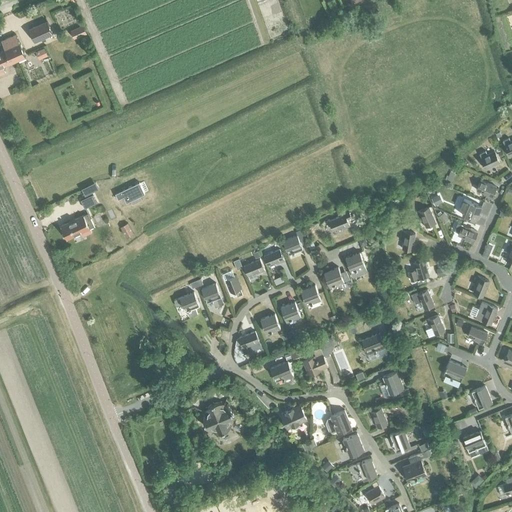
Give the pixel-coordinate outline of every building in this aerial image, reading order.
[(29,28),(35,42),(53,33),(47,20),(29,28)] [(71,30),(74,39),(87,33),(83,24),(71,30)] [(5,50),(0,51),(0,74),(5,72),(2,66),(26,56),(16,34),(1,40),(5,50)] [(45,47),(36,50),(39,58),(48,54),(45,47)] [(502,140),(504,144),(509,155),(511,153),(511,140),(510,141),(508,137),(502,140)] [(480,157),(485,168),(499,162),(494,151),(487,154),(485,150),(479,153),(481,157),(480,157)] [(476,190),(484,193),(483,196),(491,199),(496,186),(480,180),(476,190)] [(139,182),(115,193),(118,199),(124,196),(126,202),(145,194),(139,182)] [(81,200),(85,208),(97,202),(93,194),(81,200)] [(439,194),(431,197),(434,204),(442,201),(439,194)] [(481,206),(463,198),(459,208),(463,210),(462,214),(476,220),(481,206)] [(416,212),(420,220),(422,219),(426,226),(435,222),(429,207),(416,212)] [(348,210),(340,213),(341,215),(345,214),(347,219),(351,217),(348,210)] [(61,225),(67,239),(81,232),(83,235),(92,231),(90,227),(95,225),(88,212),(84,214),(61,225)] [(341,215),(329,220),(333,230),(341,227),(342,230),(350,227),(347,219),(345,214),(341,215)] [(120,226),(126,238),(134,234),(127,222),(120,226)] [(457,223),(455,229),(459,231),(457,235),(465,238),(464,241),(472,244),(477,231),(462,225),(457,223)] [(402,248),(412,250),(415,233),(402,231),(400,239),(403,240),(402,248)] [(283,240),(288,254),(303,248),(297,235),(283,240)] [(264,255),(267,265),(275,262),(276,264),(284,261),(279,249),(264,255)] [(484,249),(481,255),(487,257),(490,251),(484,249)] [(345,257),(351,271),(352,275),(354,277),(361,274),(361,271),(360,268),(365,266),(360,252),(345,257)] [(239,259),(234,261),(237,269),(242,266),(239,259)] [(244,265),(248,275),(256,272),(257,274),(265,271),(260,259),(244,265)] [(408,271),(411,280),(429,275),(424,259),(414,262),(416,269),(408,271)] [(436,268),(439,276),(446,274),(443,266),(436,268)] [(338,267),(324,272),(329,286),(344,281),(338,267)] [(225,280),(231,293),(242,288),(236,275),(225,280)] [(476,284),(473,292),(483,296),(489,281),(477,275),(473,283),(476,284)] [(282,276),(274,279),(276,284),(284,281),(282,276)] [(201,288),(207,302),(213,300),(215,306),(223,303),(220,297),(221,297),(216,283),(201,288)] [(301,290),(306,304),(321,298),(315,284),(301,290)] [(411,294),(415,303),(421,301),(424,309),(434,304),(427,289),(418,293),(417,291),(411,294)] [(174,300),(176,306),(182,303),(185,311),(187,310),(190,316),(198,313),(195,307),(199,305),(194,291),(180,297),(174,300)] [(406,292),(399,296),(402,302),(409,299),(406,292)] [(281,307),(286,321),(300,315),(295,301),(281,307)] [(482,301),(475,317),(491,323),(497,308),(482,301)] [(260,319),(266,333),(280,327),(275,313),(260,319)] [(426,320),(429,327),(432,326),(435,334),(445,330),(438,314),(426,320)] [(474,342),(482,345),(487,332),(471,326),(467,336),(475,339),(474,342)] [(241,343),(243,346),(241,347),(244,353),(261,346),(255,331),(239,337),(237,338),(236,345),(241,343)] [(362,339),(367,353),(385,346),(379,332),(362,339)] [(331,336),(318,341),(323,353),(323,355),(331,352),(335,344),(331,336)] [(438,343),(436,348),(443,351),(445,345),(438,343)] [(299,349),(290,353),(290,354),(292,359),(301,355),(299,349)] [(503,361),(511,364),(511,350),(508,349),(503,361)] [(303,361),(309,375),(321,370),(320,369),(328,366),(323,355),(323,353),(315,357),(315,356),(303,361)] [(270,368),(276,382),(293,374),(287,360),(270,368)] [(443,374),(461,381),(466,367),(449,360),(443,374)] [(362,371),(355,374),(358,380),(364,378),(362,371)] [(383,376),(390,394),(403,388),(397,371),(383,376)] [(471,391),(478,408),(492,403),(485,385),(471,391)] [(399,392),(401,397),(410,394),(408,389),(399,392)] [(211,433),(212,433),(213,431),(215,432),(218,432),(220,432),(223,432),(225,431),(227,429),(229,428),(231,426),(232,423),(239,426),(232,423),(233,420),(233,418),(233,415),(233,413),(232,410),(230,408),(229,406),(227,405),(224,403),(227,397),(227,396),(224,403),(221,402),(218,402),(215,402),(213,403),(210,405),(208,406),(206,409),(205,411),(198,408),(197,409),(204,411),(204,414),(203,417),(203,419),(204,422),(205,424),(206,426),(208,428),(210,430),(212,431),(211,433)] [(244,400),(240,404),(245,409),(249,405),(244,400)] [(281,413),(287,427),(306,418),(300,404),(281,413)] [(368,412),(371,420),(374,419),(377,427),(387,423),(381,407),(368,412)] [(336,430),(337,433),(351,427),(344,410),(330,415),(331,417),(327,418),(326,422),(329,430),(332,432),(336,430)] [(460,420),(453,423),(456,430),(463,427),(460,420)] [(389,434),(396,452),(410,446),(403,429),(389,434)] [(463,438),(468,452),(486,444),(480,430),(463,438)] [(343,438),(350,456),(364,450),(357,433),(343,438)] [(313,437),(302,442),(305,449),(316,444),(313,437)] [(419,445),(421,450),(428,448),(425,442),(419,445)] [(422,451),(425,457),(433,453),(431,448),(422,451)] [(349,466),(350,469),(351,471),(353,472),(355,472),(357,472),(358,472),(359,471),(363,480),(377,475),(370,457),(356,463),(349,466)] [(421,459),(403,466),(408,480),(426,473),(421,459)] [(328,460),(322,466),(327,472),(334,466),(328,460)] [(332,479),(330,480),(335,486),(337,485),(342,480),(336,474),(332,479)] [(477,475),(470,483),(475,487),(482,479),(477,475)] [(511,476),(506,478),(507,483),(503,484),(506,493),(511,491),(511,476)] [(157,477),(152,480),(157,488),(161,485),(157,477)] [(365,493),(372,503),(385,496),(378,485),(365,493)] [(295,511),(320,511),(326,509),(320,500),(295,511)] [(382,511),(402,511),(399,503),(385,509),(386,511),(382,511)]
